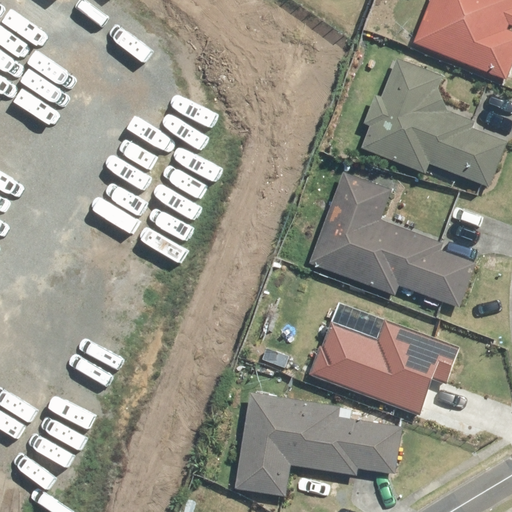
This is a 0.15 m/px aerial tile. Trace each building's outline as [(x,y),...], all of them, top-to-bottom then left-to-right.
[(511,0),(432,0),(415,46),(508,81),(511,71),(511,32),(509,31),(511,26),(511,25),(511,0)] [(431,165),(492,189),(509,144),(472,129),(476,123),(451,113),(445,101),(441,90),(445,78),(400,60),(364,150),(428,175),(431,165)] [(393,191),(346,174),(312,265),(398,296),(401,287),(462,309),(478,264),(442,251),(445,244),(382,221),(393,191)] [(322,347),(311,377),(422,417),(435,381),(448,386),(462,348),(386,321),(379,340),(334,323),(325,348),(322,347)] [(253,394),(239,490),(288,498),(293,467),(359,477),(360,470),(398,476),(405,428),(341,419),(343,408),(253,394)]
